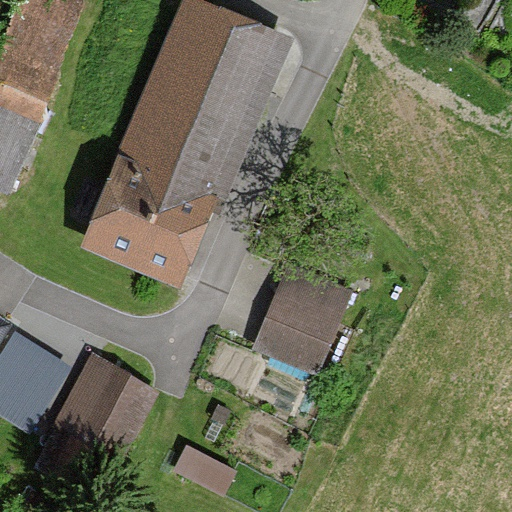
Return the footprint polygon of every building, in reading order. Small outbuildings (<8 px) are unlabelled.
[(0,200),(8,204),(87,8),(66,0),(28,0),(0,71),(0,200)] [(296,49),(190,2),(171,43),(133,26),(103,94),(151,116),(87,259),(182,302),(296,49)] [(355,289),(294,265),(257,360),(318,384),(355,289)] [(429,336),(407,325),(397,347),(418,357),(429,336)] [(49,377),(62,354),(40,342),(27,365),(49,377)] [(118,484),(161,402),(94,367),(50,449),(118,484)]
